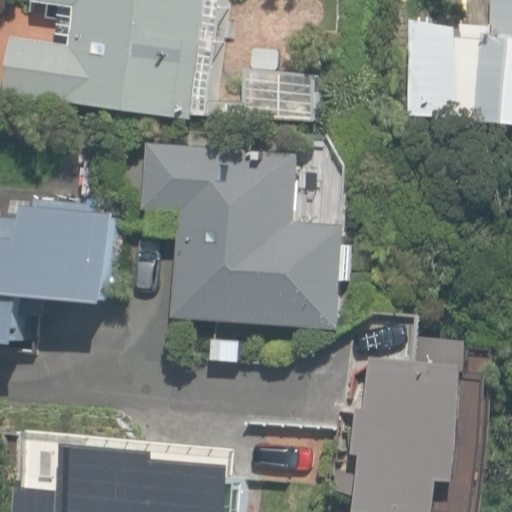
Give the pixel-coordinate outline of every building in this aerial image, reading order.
[(198,112),(322,121),(325,73),(254,68),(251,100),(217,98),(229,0),(56,0),(82,3),(77,45),(18,38),(11,94),(198,118),(198,112)] [(417,115),(511,122),(511,0),(504,0),(503,21),(425,19),(417,115)] [(179,317),(348,329),(356,226),(300,222),(304,156),(155,145),(150,210),(158,210),(157,230),(185,232),(179,317)] [(38,218),(0,214),(0,343),(47,348),(51,301),(128,307),(136,211),(39,203),(38,218)] [(216,359),(249,362),(251,339),(217,336),(216,359)] [(471,511),(482,342),(408,337),(407,359),(378,358),(375,409),(366,409),(363,455),(373,456),(369,511),(471,511)] [(246,511),(252,450),(39,433),(32,511),(246,511)]
